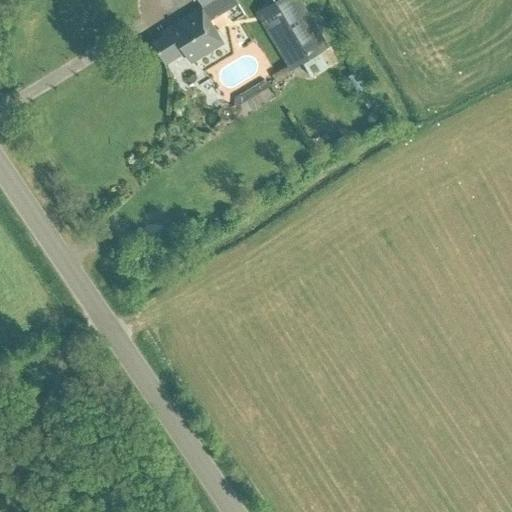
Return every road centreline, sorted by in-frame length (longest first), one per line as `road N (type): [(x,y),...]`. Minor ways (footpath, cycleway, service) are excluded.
road 1 (tertiary): [(241,511),(0,169)]
road 2 (track): [(64,352),(48,420),(9,511)]
road 3 (track): [(110,326),(0,378)]
